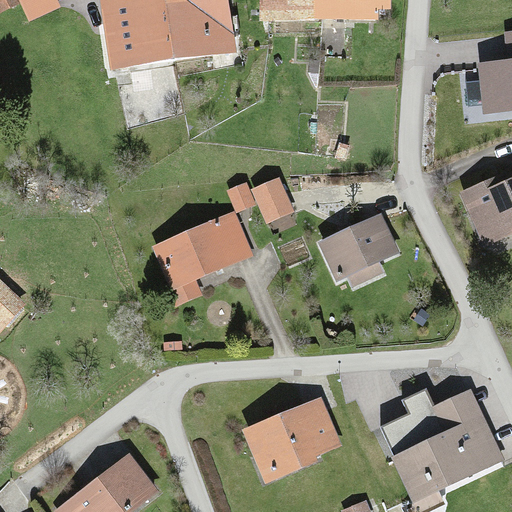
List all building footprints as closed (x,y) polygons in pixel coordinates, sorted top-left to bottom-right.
[(97,0),(108,76),(164,68),(170,67),(160,0),(97,0)] [(160,0),(170,67),(237,58),(228,0),(160,0)] [(384,0),(259,0),(259,26),(385,24),(384,0)] [(511,62),(510,62),(480,65),(485,112),(511,109),(511,62)] [(511,180),(459,200),(475,245),(511,231),(511,180)] [(234,220),(150,251),(173,312),(198,302),(192,286),(250,264),(234,220)] [(378,221),(315,247),(332,286),(344,281),(349,292),(387,276),(382,265),(395,260),(378,221)] [(7,285),(0,292),(0,346),(35,313),(7,285)] [(444,443),(390,466),(408,509),(502,470),(471,396),(431,412),(444,443)] [(318,407),(241,437),(260,485),(337,454),(318,407)] [(142,511),(156,502),(126,463),(61,511),(142,511)]
